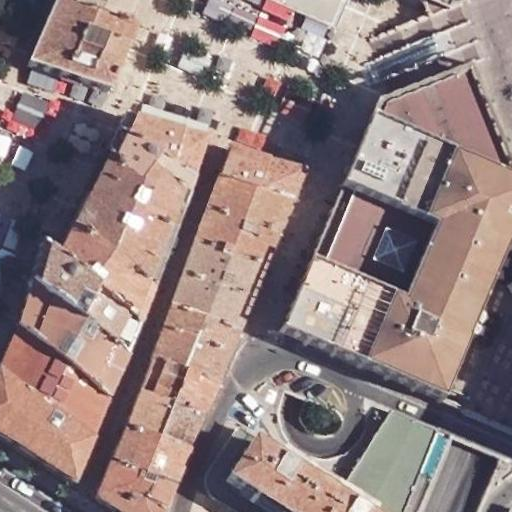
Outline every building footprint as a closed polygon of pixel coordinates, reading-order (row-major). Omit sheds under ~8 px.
[(106,93),(133,31),(52,0),(51,0),(48,8),(27,68),(65,80),(106,93)] [(52,0),(133,31),(144,5),(131,0),(52,0)] [(273,0),(330,25),(340,0),(273,0)] [(233,85),(261,86),(263,33),(264,34),(265,11),(219,10),(218,28),(192,27),(191,53),(197,54),(197,35),(213,36),(213,74),(233,74),(233,85)] [(367,108),(365,120),(279,328),(466,412),(511,299),(511,180),(496,176),(454,71),(367,108)] [(170,160),(178,135),(121,117),(113,135),(170,160)] [(167,167),(170,160),(113,135),(110,141),(101,158),(103,159),(184,198),(191,179),(167,167)] [(187,137),(178,135),(170,160),(167,167),(191,179),(203,140),(187,137)] [(254,193),(265,164),(227,150),(215,180),(254,193)] [(148,290),(184,198),(103,159),(69,228),(148,290)] [(300,174),(265,164),(254,193),(288,203),(300,174)] [(288,203),(254,193),(215,180),(191,244),(262,269),(288,203)] [(134,330),(148,290),(69,228),(57,253),(54,259),(91,291),(134,330)] [(236,334),(262,269),(191,244),(169,308),(236,334)] [(91,291),(54,259),(39,247),(28,287),(75,323),(91,291)] [(124,361),(122,359),(75,323),(28,287),(15,331),(104,404),(124,361)] [(122,359),(134,330),(91,291),(75,323),(122,359)] [(236,335),(236,334),(169,308),(149,363),(184,376),(214,386),(236,335)] [(104,404),(15,331),(0,362),(0,374),(88,442),(104,404)] [(184,376),(149,363),(137,395),(169,408),(171,408),(184,376)] [(88,442),(0,374),(0,439),(70,486),(89,443),(88,442)] [(200,419),(214,386),(184,376),(171,408),(200,419)] [(258,418),(276,428),(291,401),(273,391),(258,418)] [(169,408),(137,395),(123,429),(155,441),(169,408)] [(186,454),(200,419),(171,408),(169,408),(155,441),(186,454)] [(403,511),(438,433),(390,412),(334,498),(277,462),(279,458),(279,457),(277,455),(237,429),(209,475),(206,482),(205,486),(205,491),(208,496),(233,511),(403,511)] [(170,488),(186,454),(155,441),(123,429),(107,464),(149,481),(170,488)] [(159,511),(140,501),(149,481),(107,464),(92,499),(110,511),(159,511)] [(159,511),(160,511),(170,488),(149,481),(140,501),(159,511)]
